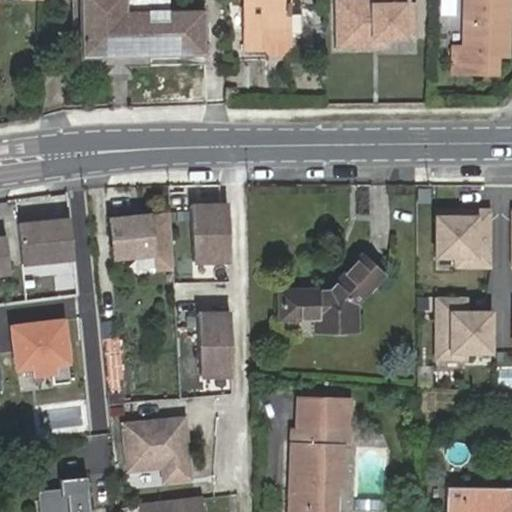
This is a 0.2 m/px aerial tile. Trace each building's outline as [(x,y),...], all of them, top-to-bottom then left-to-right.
[(80,0),(83,54),(203,52),(203,7),(128,9),(127,0),(80,0)] [(290,0),(244,0),(246,48),(267,48),(267,35),(291,34),(290,0)] [(411,0),(334,0),(335,47),(371,46),(371,38),(388,37),(407,37),(407,1),(411,1),(411,0)] [(502,16),(509,16),(509,0),(465,0),(464,44),(453,44),(452,69),(496,70),(497,53),(502,53),(502,16)] [(411,1),(407,1),(407,37),(417,37),(416,1),(411,1)] [(291,34),(267,35),(267,48),(273,54),(285,54),(291,48),(291,34)] [(388,37),(371,38),(371,46),(388,46),(388,37)] [(493,206),(437,206),(437,258),(456,258),(456,270),(494,270),(493,206)] [(227,210),(188,211),(192,266),(228,266),(227,210)] [(171,248),(169,214),(110,218),(114,257),(153,254),(153,250),(171,248)] [(69,218),(16,223),(20,263),(73,257),(69,218)] [(4,231),(0,231),(0,272),(9,272),(4,231)] [(278,290),(278,318),(313,319),(313,329),(355,330),(355,302),(380,274),(360,257),(332,285),(332,291),(278,290)] [(470,296),(435,296),(435,360),(470,361),(470,353),(495,354),(496,310),(469,310),(470,296)] [(229,318),(195,318),(198,373),(230,373),(229,318)] [(11,325),(15,367),(53,364),(54,372),(55,379),(69,378),(62,320),(11,325)] [(115,321),(99,322),(104,365),(120,363),(115,321)] [(53,364),(15,367),(16,377),(54,372),(53,364)] [(291,429),(287,511),(333,511),(334,486),(341,486),(343,431),(341,431),(341,416),(347,416),(347,401),(298,400),(297,429),(291,429)] [(182,418),(122,424),(127,469),(160,466),(169,465),(171,479),(188,477),(182,418)] [(169,465),(160,466),(161,479),(171,479),(169,465)] [(88,511),(85,475),(57,477),(59,488),(36,490),(38,511),(88,511)] [(333,511),(344,511),(346,486),(341,486),(334,486),(333,511)] [(511,511),(511,489),(445,488),(445,511),(511,511)] [(202,511),(201,500),(138,506),(138,511),(202,511)]
